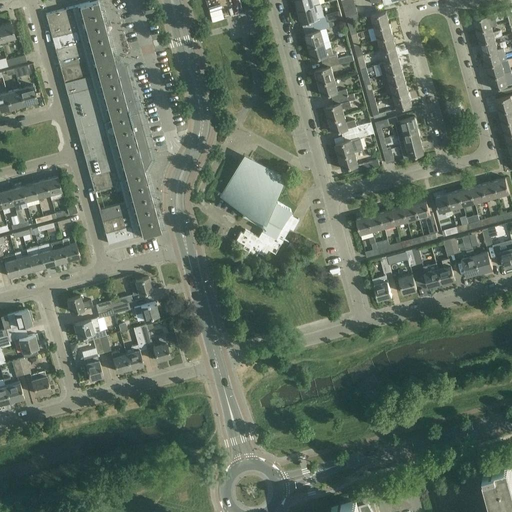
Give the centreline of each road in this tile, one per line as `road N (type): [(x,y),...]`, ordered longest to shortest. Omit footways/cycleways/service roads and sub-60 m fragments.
road 1 (residential): [(330,200),(273,0)]
road 2 (residential): [(447,167),(489,155),(446,4)]
road 3 (residential): [(447,167),(408,32),(413,12),(446,4)]
road 4 (tertiary): [(339,465),(511,417)]
road 5 (residential): [(218,366),(365,324)]
road 6 (residential): [(365,324),(511,283)]
road 7 (residential): [(77,404),(218,366)]
road 8 (tertiary): [(200,128),(170,0)]
road 9 (residential): [(365,324),(330,200)]
road 10 (tertiary): [(200,128),(171,194),(186,247)]
road 11 (tertiary): [(218,366),(186,247)]
road 12 (residential): [(77,404),(42,287)]
road 13 (tertiary): [(186,247),(180,203),(200,128)]
road 14 (residential): [(330,200),(447,167)]
road 15 (residential): [(105,270),(73,154)]
